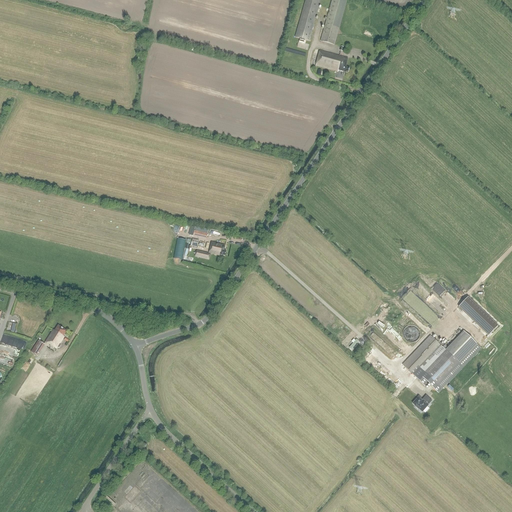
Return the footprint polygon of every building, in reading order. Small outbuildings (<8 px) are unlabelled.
[(319,0),(304,0),(294,38),(308,42),(319,0)] [(346,1),(341,0),(330,0),(319,41),(334,45),(346,1)] [(347,58),(319,51),(315,66),(337,72),(338,70),(348,73),(349,68),(345,67),(347,58)] [(208,230),(191,226),(189,235),(206,239),(208,230)] [(175,258),(184,259),(187,239),(178,238),(175,258)] [(197,248),(199,240),(192,239),(191,246),(197,248)] [(196,252),(195,257),(209,260),(210,254),(219,256),(219,255),(225,256),(226,252),(224,251),(225,246),(220,245),(211,243),(209,254),(196,252)] [(63,336),(66,331),(58,325),(54,331),(53,330),(45,342),(56,349),(57,347),(58,348),(58,347),(60,345),(60,344),(59,344),(64,337),(63,336)] [(418,339),(419,338),(419,337),(420,336),(420,334),(420,333),(419,332),(419,330),(418,329),(418,328),(417,327),(416,327),(414,326),(413,326),(412,325),(410,325),(409,326),(408,326),(407,327),(406,327),(405,328),(404,329),(403,331),(403,332),(403,333),(403,334),(403,336),(403,337),(404,338),(404,339),(405,340),(406,341),(407,342),(409,342),(410,342),(411,343),(413,342),(414,342),(415,342),(416,341),(417,340),(418,339)] [(428,384),(438,393),(480,348),(463,332),(445,350),(430,336),(402,365),(425,387),(428,384)] [(31,352),(37,356),(44,345),(38,341),(31,352)] [(2,354),(18,358),(20,350),(4,345),(2,354)] [(427,406),(432,401),(426,396),(422,400),(419,398),(413,404),(416,406),(415,407),(418,410),(419,409),(422,411),(427,406)] [(113,507),(116,504),(107,496),(104,499),(113,507)]
